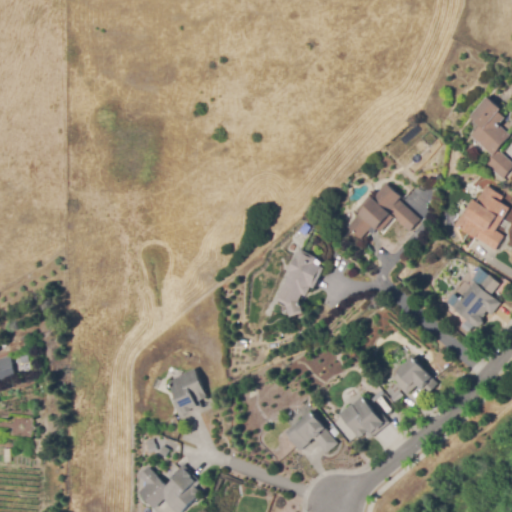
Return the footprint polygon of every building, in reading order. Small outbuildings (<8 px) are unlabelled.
[(511,170),(504,180),(486,163),(493,156),(472,137),(481,126),(471,117),(488,97),(502,110),(500,113),(506,118),(499,125),(511,137),(511,139),(501,152),(511,162),(511,170)] [(362,239),(348,227),(360,213),(357,211),(370,195),(373,199),(386,183),(402,197),(399,200),(421,219),(410,232),(394,218),(382,233),(377,229),(373,233),(369,230),(362,239)] [(496,251),(476,239),(476,238),(456,226),(472,199),(477,202),(487,186),(505,196),(502,202),(511,208),(497,231),(505,236),(496,251)] [(290,317),(286,305),(277,301),(291,272),(289,271),(295,257),(298,259),(302,250),(317,257),(315,263),(326,268),(316,289),(312,287),(307,297),(303,295),(301,301),(304,313),(290,317)] [(481,327),(476,326),(453,308),(464,294),(465,295),(476,282),(480,286),(489,275),(501,284),(492,295),(502,304),(492,316),(488,312),(483,318),(484,323),(481,327)] [(452,306),(448,303),(456,295),(459,297),(452,306)] [(467,321),(474,327),(469,333),(462,326),(467,321)] [(0,358),(9,356),(14,378),(0,381),(0,358)] [(22,359),(30,358),(31,366),(24,368),(22,359)] [(409,395),(399,385),(400,384),(394,378),(414,358),(439,383),(427,395),(418,386),(409,395)] [(181,418),(173,399),(177,397),(170,381),(196,369),(209,397),(201,401),(204,408),(181,418)] [(375,402),(372,399),(382,390),(385,393),(375,402)] [(392,399),(400,391),(405,396),(397,404),(392,399)] [(372,439),(367,433),(362,438),(342,416),(363,397),(375,410),(378,407),(391,423),(372,439)] [(327,454),(315,439),(301,451),(287,434),(312,412),(339,444),(327,454)] [(159,453),(164,444),(172,448),(168,456),(159,453)] [(148,447),(155,445),(157,452),(149,454),(148,447)] [(185,511),(176,511),(169,505),(170,503),(166,499),(156,509),(140,493),(148,484),(141,476),(150,467),(168,486),(187,467),(203,483),(198,488),(203,494),(185,511)]
